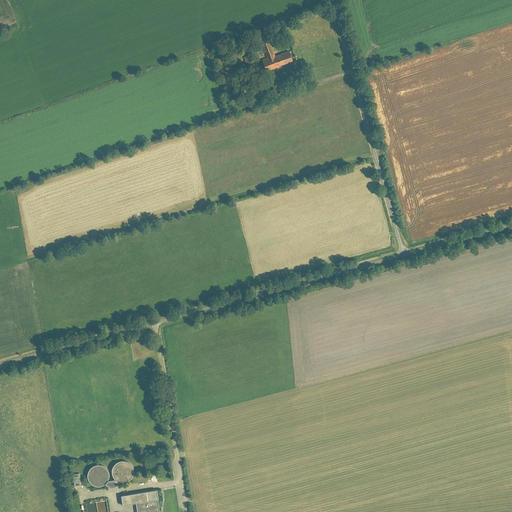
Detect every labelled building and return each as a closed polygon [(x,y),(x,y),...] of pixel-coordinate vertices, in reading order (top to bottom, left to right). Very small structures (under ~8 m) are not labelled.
[(257,38),(265,60),(264,61),(268,72),(293,63),(289,51),(276,56),(268,34),(257,38)] [(252,79),(258,98),(266,95),(261,76),(252,79)] [(112,474),(117,480),(124,481),(131,477),(133,471),(129,462),(120,460),(113,465),(112,474)] [(87,479),(92,484),(99,485),(105,481),(107,475),(104,467),(95,465),(88,470),(87,479)] [(160,476),(150,476),(150,489),(160,489),(160,476)] [(160,511),(157,489),(121,495),(123,505),(136,503),(137,511),(160,511)]
